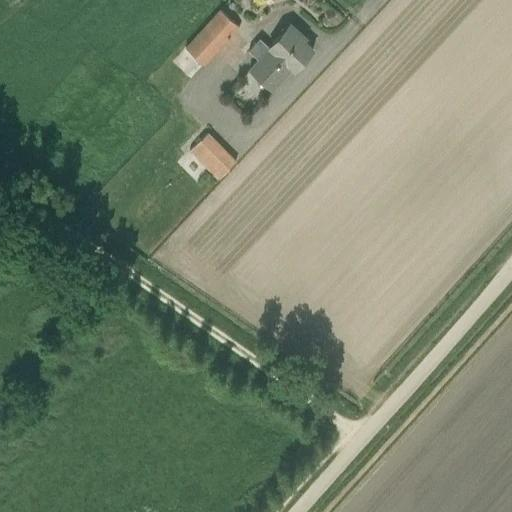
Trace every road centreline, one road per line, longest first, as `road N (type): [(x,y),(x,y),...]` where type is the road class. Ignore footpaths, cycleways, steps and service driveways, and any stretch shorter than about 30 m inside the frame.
road 1 (track): [(0,184),(364,440)]
road 2 (unclassified): [(364,440),(511,274)]
